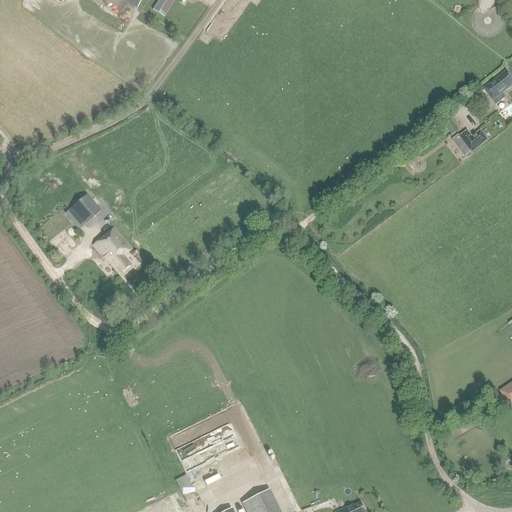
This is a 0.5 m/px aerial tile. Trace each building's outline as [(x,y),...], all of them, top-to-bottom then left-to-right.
[(121,0),(137,9),(142,0),(121,0)] [(158,0),(153,9),(164,16),(174,0),(158,0)] [(503,94),(511,86),(511,81),(505,72),(483,89),(496,106),(506,98),(503,94)] [(459,135),(472,151),(487,139),(480,129),(470,137),(465,131),(459,135)] [(72,209),(85,224),(100,211),(87,196),(72,209)] [(130,248),(113,228),(94,244),(104,256),(103,257),(112,267),(115,265),(121,272),(130,265),(122,255),(130,248)] [(511,384),(501,392),(511,407),(511,406),(511,384)] [(235,433),(233,429),(185,429),(178,434),(175,434),(171,436),(171,440),(191,476),(197,476),(204,472),(208,472),(216,468),(235,457),(235,450),(228,450),(237,445),(235,441),(235,433)] [(176,479),(184,501),(195,497),(187,475),(176,479)] [(280,511),(269,490),(242,503),(246,511),(280,511)] [(353,505),(338,511),(365,511),(362,503),(354,507),(353,505)]
